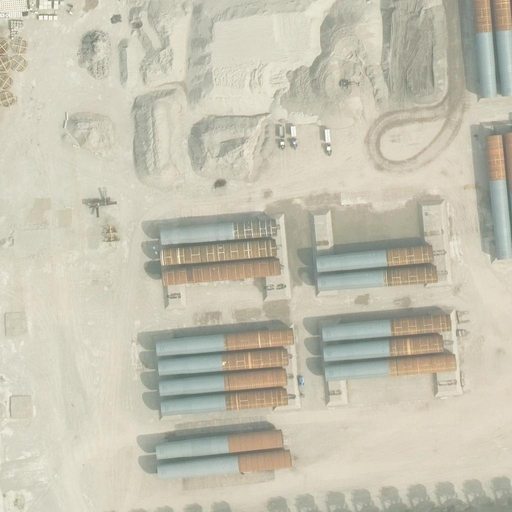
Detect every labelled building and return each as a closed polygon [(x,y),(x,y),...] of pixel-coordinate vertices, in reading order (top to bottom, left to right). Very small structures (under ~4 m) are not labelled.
[(185,0),(148,49),(156,55),(195,5),(188,0),(185,0)] [(222,0),(212,0),(178,46),(186,52),(223,1),(222,0)] [(232,76),(224,71),(200,106),(207,111),(232,76)] [(322,128),(321,119),(294,123),(295,131),(322,128)] [(422,238),(422,228),(411,227),(410,237),(422,238)] [(289,246),(290,236),(278,235),(277,246),(289,246)] [(465,313),(511,309),(511,249),(461,253),(465,313)] [(219,321),(228,318),(205,258),(195,262),(219,321)] [(257,315),(227,258),(219,262),(249,319),(257,315)] [(165,265),(188,324),(203,318),(204,322),(207,321),(204,313),(196,316),(175,261),(165,265)] [(435,274),(435,292),(449,291),(449,274),(435,274)] [(404,277),(394,277),(394,291),(403,291),(404,277)] [(338,279),(339,291),(351,291),(350,279),(338,279)] [(273,280),(260,280),(260,298),(273,298),(273,280)]
